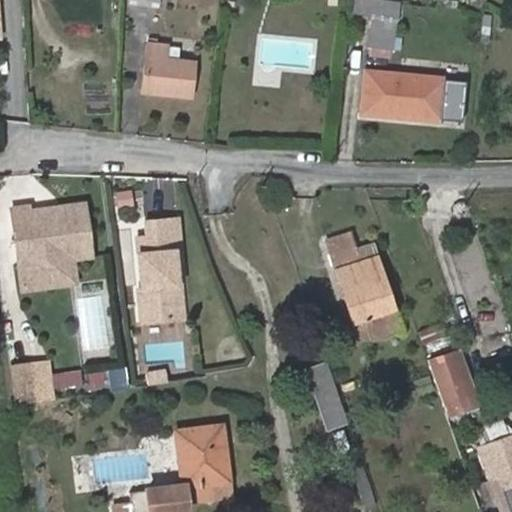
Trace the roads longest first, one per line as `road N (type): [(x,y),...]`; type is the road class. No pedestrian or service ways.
road 1 (residential): [(511,172),(24,146)]
road 2 (unknown): [(307,511),(283,417),(277,313),(227,222),(211,159)]
